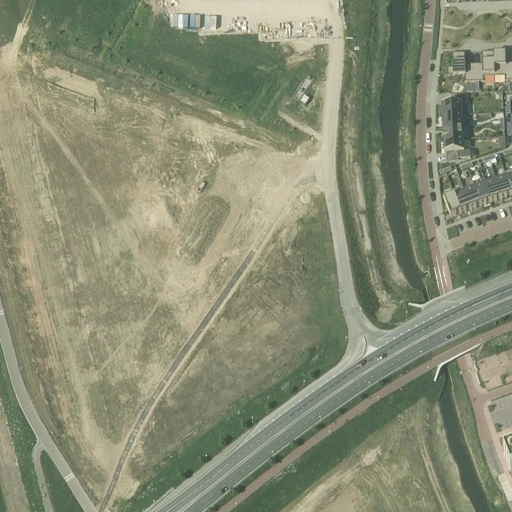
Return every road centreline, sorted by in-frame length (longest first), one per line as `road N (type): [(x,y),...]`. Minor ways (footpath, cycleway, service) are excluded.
road 1 (primary): [(511,278),(375,348),(160,511)]
road 2 (primary): [(194,511),(380,371),(511,304)]
road 3 (residential): [(511,223),(434,249),(420,110),(429,0)]
road 4 (unknown): [(274,511),(359,439),(385,432),(414,452)]
road 5 (unclassified): [(45,440),(19,398),(0,328)]
